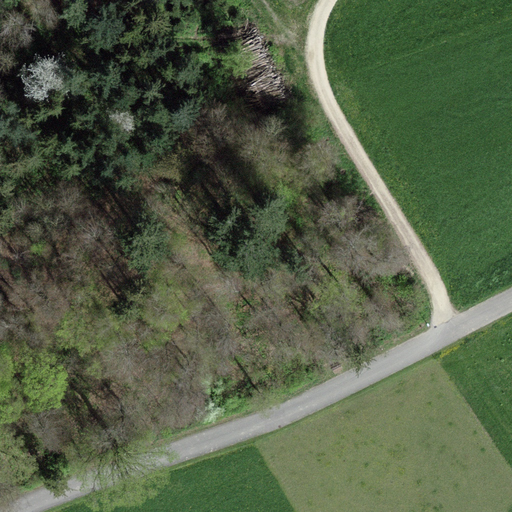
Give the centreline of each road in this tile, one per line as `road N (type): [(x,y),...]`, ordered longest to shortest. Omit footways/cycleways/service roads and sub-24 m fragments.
road 1 (residential): [(511,297),(294,406),(28,511)]
road 2 (track): [(304,58),(420,263),(447,332)]
